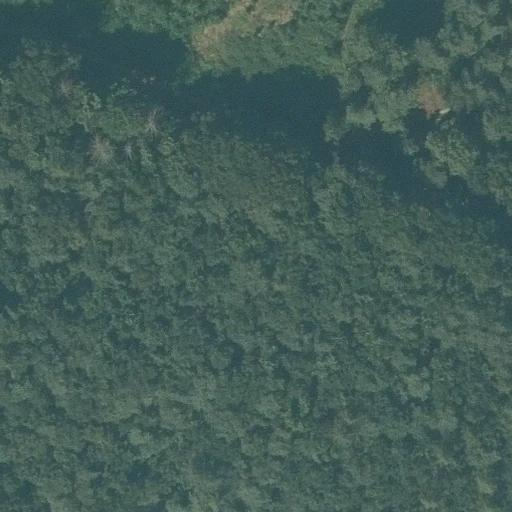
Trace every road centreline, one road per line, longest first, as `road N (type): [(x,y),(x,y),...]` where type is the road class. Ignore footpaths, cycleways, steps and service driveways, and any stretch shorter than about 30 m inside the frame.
road 1 (track): [(67,41),(294,128)]
road 2 (track): [(294,128),(511,227)]
road 3 (track): [(294,128),(361,117),(511,69)]
